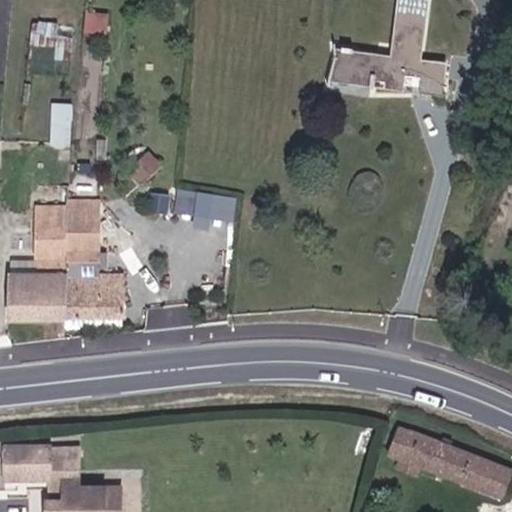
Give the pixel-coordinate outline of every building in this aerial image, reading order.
[(54,57),(72,60),(80,13),(40,6),(33,44),(56,48),(54,57)] [(431,10),(398,7),(395,65),(334,59),(336,70),(327,88),(424,97),(423,106),(449,108),(451,70),(427,67),(431,10)] [(73,143),(74,102),(53,101),(52,143),(73,143)] [(195,213),(197,188),(178,186),(176,211),(195,213)] [(195,225),(214,227),(214,219),(235,221),(238,194),(199,190),(195,225)] [(75,207),(69,318),(125,320),(127,278),(103,276),(107,201),(76,200),(75,207)] [(16,274),(14,316),(69,318),(75,207),(43,205),(41,264),(40,275),(16,274)] [(41,264),(16,262),(16,274),(40,275),(41,264)] [(511,463),(403,424),(393,452),(504,494),(511,473),(511,463)] [(6,478),(53,478),(53,449),(7,449),(6,478)] [(53,449),(53,478),(54,502),(67,502),(67,478),(81,478),(82,450),(53,449)] [(67,478),(67,502),(54,502),(50,502),(50,511),(122,511),(123,491),(81,491),(81,478),(67,478)]
